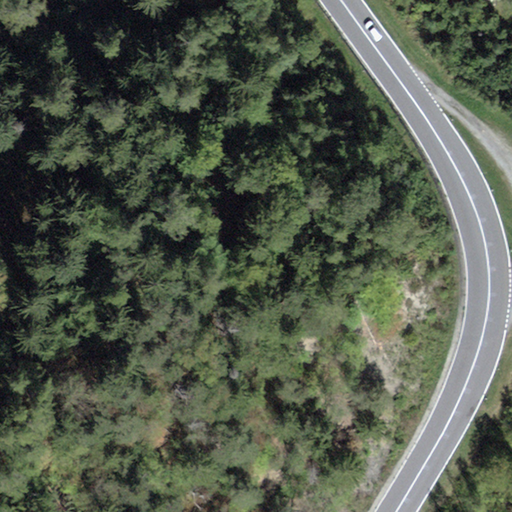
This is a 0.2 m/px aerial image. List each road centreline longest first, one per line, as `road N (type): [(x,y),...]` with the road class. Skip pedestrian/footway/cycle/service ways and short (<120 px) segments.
road 1 (secondary): [(396,511),(471,371),(488,309),(489,263),(458,169),(342,0)]
road 2 (track): [(413,99),(442,98),(511,165)]
